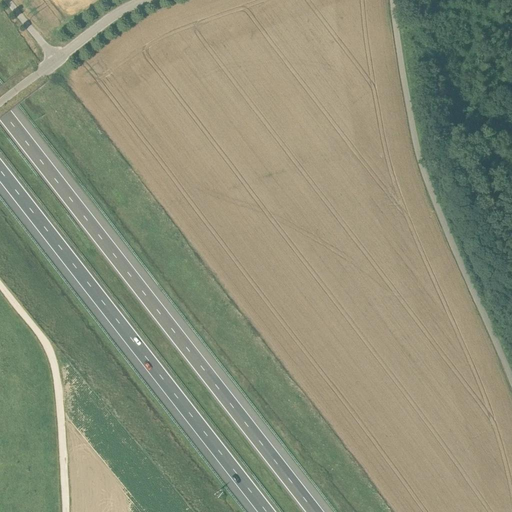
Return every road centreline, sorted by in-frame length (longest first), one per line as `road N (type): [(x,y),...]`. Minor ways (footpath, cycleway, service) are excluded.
road 1 (motorway): [(312,511),(0,113)]
road 2 (motorway): [(0,175),(261,511)]
road 3 (track): [(65,511),(53,359),(0,283)]
road 4 (unclassified): [(0,103),(103,21),(144,0)]
